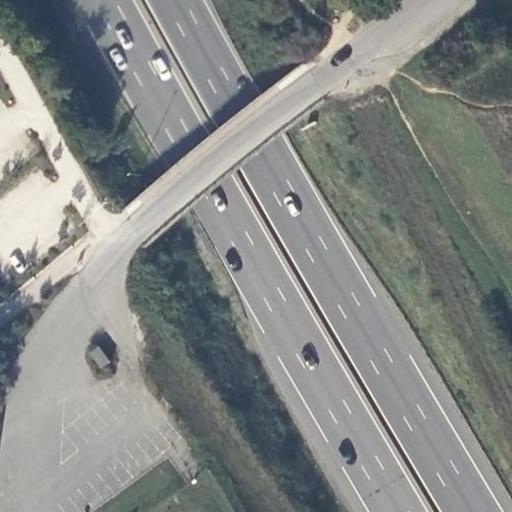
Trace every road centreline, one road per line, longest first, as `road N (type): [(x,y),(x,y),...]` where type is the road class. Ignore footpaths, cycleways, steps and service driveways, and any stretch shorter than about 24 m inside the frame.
road 1 (trunk): [(474,511),(174,0)]
road 2 (trunk): [(106,0),(401,511)]
road 3 (unclassified): [(421,0),(136,226)]
